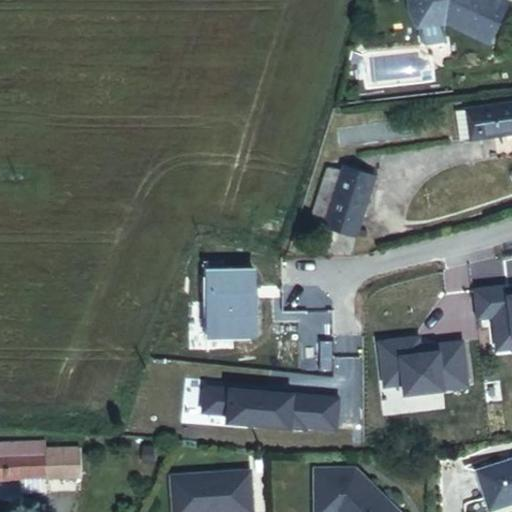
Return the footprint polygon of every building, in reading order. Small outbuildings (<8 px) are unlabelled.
[(444,30),(485,47),(504,4),(494,0),(410,0),(410,4),(411,19),(418,35),(444,30)] [(471,136),(511,130),(511,99),(465,106),(471,136)] [(325,225),(355,231),(373,174),(344,169),(325,225)] [(286,354),(281,430),(315,432),(323,314),(283,312),(281,353),(286,354)] [(64,479),(87,477),(84,450),(61,453),(64,479)] [(52,481),(64,479),(61,453),(49,454),(52,481)] [(0,486),(52,481),(49,454),(0,460),(0,459),(0,486)] [(511,462),(480,472),(492,511),(511,506),(511,462)] [(318,511),(394,511),(358,476),(317,482),(318,511)] [(258,511),(255,481),(178,489),(180,511),(258,511)]
